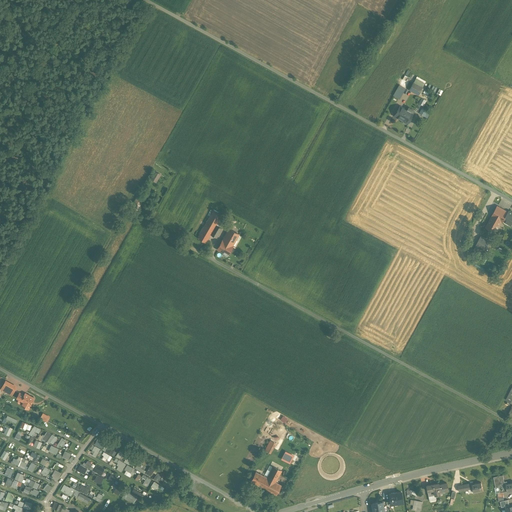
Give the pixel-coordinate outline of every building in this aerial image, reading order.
[(422,87),(413,82),(409,90),(418,95),(422,87)] [(403,91),(398,88),(393,95),(398,98),(403,91)] [(413,113),(399,106),(394,116),(407,123),(413,113)] [(419,115),(427,119),(430,113),(422,109),(419,115)] [(161,174),(155,171),(150,179),(156,183),(161,174)] [(508,212),(497,206),(486,227),(495,232),(501,221),(502,222),(508,212)] [(221,216),(213,211),(206,223),(214,228),(215,225),(216,225),(221,216)] [(511,212),(509,211),(508,212),(502,222),(503,222),(503,221),(511,225),(511,212)] [(214,228),(206,223),(197,238),(205,242),(210,234),(214,228)] [(222,229),(215,225),(214,228),(210,234),(216,238),(222,229)] [(229,229),(222,240),(217,249),(223,252),(224,251),(228,253),(233,246),(232,246),(238,234),(229,229)] [(489,241),(481,236),(475,246),(484,251),(485,248),(487,249),(490,244),(488,243),(489,241)] [(17,386),(5,380),(0,389),(12,396),(17,386)] [(34,398),(25,393),(24,395),(20,393),(17,398),(24,401),(21,405),(28,409),(30,405),(34,398)] [(40,418),(48,422),(51,417),(44,412),(40,418)] [(8,415),(6,418),(17,423),(19,420),(8,415)] [(21,426),(30,431),(32,425),(23,421),(21,426)] [(36,431),(39,433),(42,429),(35,425),(29,434),(32,436),(36,431)] [(40,436),(52,445),(58,437),(52,433),(52,434),(47,431),(43,436),(41,435),(40,436)] [(61,448),(66,439),(62,437),(57,446),(61,448)] [(95,444),(103,448),(106,442),(98,438),(95,444)] [(37,439),(34,446),(39,448),(42,442),(37,439)] [(270,441),(265,450),(271,453),(276,443),(270,441)] [(111,443),(106,452),(115,456),(117,451),(112,449),(115,445),(111,443)] [(57,455),(60,449),(52,445),(49,451),(57,455)] [(120,458),(125,451),(121,449),(117,456),(120,458)] [(75,457),(71,455),(72,453),(65,450),(62,457),(73,461),(75,457)] [(293,456),(282,450),(279,458),(289,463),(293,456)] [(132,466),(134,463),(131,462),(133,458),(128,455),(124,462),(132,466)] [(40,463),(48,467),(51,462),(43,458),(40,463)] [(140,460),(135,468),(151,476),(153,472),(156,474),(158,470),(150,466),(147,471),(145,470),(146,467),(143,465),(144,462),(140,460)] [(83,465),(80,464),(78,471),(89,474),(90,469),(93,470),(95,463),(87,461),(87,463),(84,462),(83,465)] [(103,475),(106,468),(97,464),(94,471),(103,475)] [(47,476),(51,470),(46,466),(41,472),(47,476)] [(281,471),(273,466),(267,478),(275,482),(281,471)] [(8,467),(5,475),(11,477),(14,470),(8,467)] [(58,480),(61,473),(55,469),(51,477),(58,480)] [(22,481),(25,474),(18,471),(15,479),(22,481)] [(159,482),(163,476),(158,472),(154,478),(159,482)] [(267,478),(256,472),(250,482),(276,495),(281,485),(275,482),(267,478)] [(108,479),(115,483),(118,477),(111,474),(108,479)] [(102,484),(104,478),(97,475),(95,482),(102,484)] [(505,483),(503,475),(493,477),(495,487),(499,486),(500,493),(511,490),(511,482),(507,484),(507,483),(505,483)] [(38,488),(40,483),(26,477),(24,482),(38,488)] [(171,489),(175,484),(167,478),(163,483),(171,489)] [(124,488),(121,486),(122,484),(116,481),(113,485),(117,488),(114,492),(119,495),(124,488)] [(155,481),(152,485),(159,491),(163,486),(155,481)] [(49,493),(53,486),(48,483),(44,490),(49,493)] [(438,483),(426,486),(427,491),(433,490),(435,495),(439,494),(439,492),(448,490),(446,483),(438,484),(438,483)] [(473,484),(471,485),(472,489),(468,490),(469,493),(473,492),(473,494),(483,492),(481,483),(473,484)] [(65,484),(61,490),(72,496),(72,495),(89,503),(92,498),(87,495),(92,486),(88,485),(87,487),(81,485),(81,486),(78,485),(76,489),(65,484)] [(34,487),(31,493),(37,496),(40,490),(34,487)] [(11,496),(12,493),(8,491),(6,500),(13,502),(15,497),(11,496)] [(135,503),(138,496),(126,491),(123,498),(135,503)] [(401,492),(389,494),(390,500),(390,504),(403,502),(401,492)] [(102,499),(104,495),(99,493),(98,496),(90,494),(89,497),(103,502),(104,500),(102,499)] [(422,502),(414,500),(413,505),(412,509),(419,511),(420,507),(421,508),(422,502)] [(23,507),(30,510),(33,504),(27,501),(23,507)] [(14,511),(21,511),(24,508),(11,502),(9,505),(16,508),(14,511)] [(63,506),(55,502),(52,508),(60,511),(63,506)] [(382,502),(372,503),(373,511),(383,511),(383,510),(382,502)]
